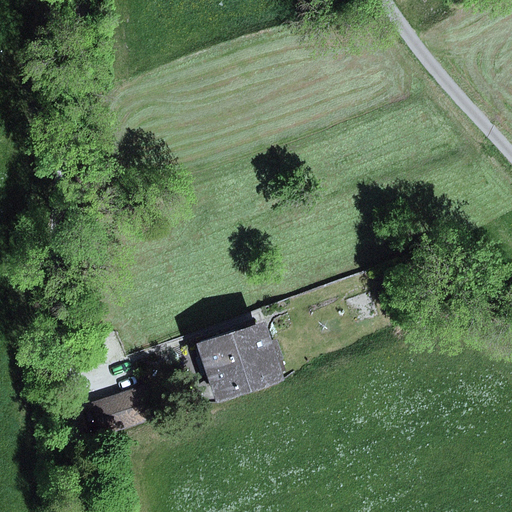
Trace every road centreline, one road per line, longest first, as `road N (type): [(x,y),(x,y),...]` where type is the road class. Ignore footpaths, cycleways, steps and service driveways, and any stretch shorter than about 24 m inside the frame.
road 1 (track): [(69,398),(59,185),(74,0)]
road 2 (track): [(511,152),(386,0)]
